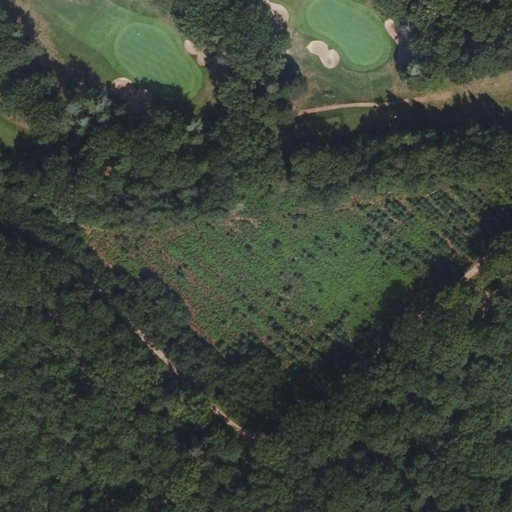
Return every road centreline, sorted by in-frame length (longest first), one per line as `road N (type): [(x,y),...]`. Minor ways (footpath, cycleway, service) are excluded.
road 1 (track): [(511,239),(197,511)]
road 2 (track): [(0,237),(74,269),(235,428),(256,438),(281,436)]
